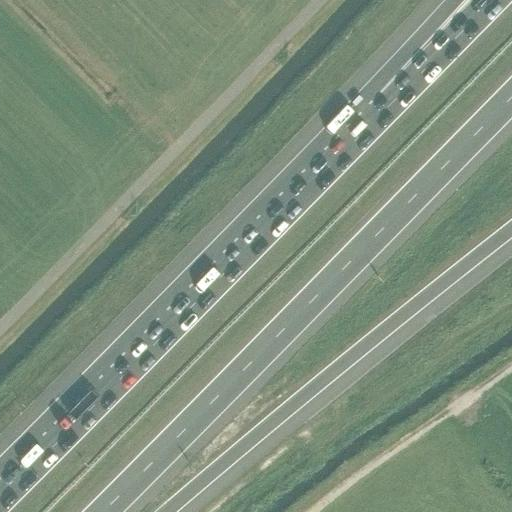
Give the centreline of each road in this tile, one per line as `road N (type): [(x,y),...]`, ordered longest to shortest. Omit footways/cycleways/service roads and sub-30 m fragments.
road 1 (motorway): [(102,511),(511,98)]
road 2 (motorway): [(397,101),(0,497)]
road 3 (motorway): [(167,511),(511,229)]
road 4 (motorway): [(496,0),(397,101)]
road 5 (motorway): [(465,0),(397,101)]
